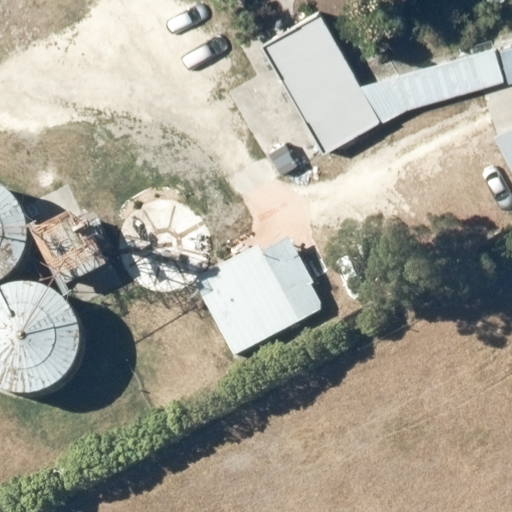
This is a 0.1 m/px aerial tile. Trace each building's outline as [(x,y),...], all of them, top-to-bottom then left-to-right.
[(332,12),(260,40),(324,156),(343,145),(362,135),(382,126),(402,117),(423,109),(443,102),(464,95),(486,89),(505,85),(495,47),(479,50),(464,54),(449,58),(434,63),(419,68),(404,74),(389,80),(375,87),(370,90),(332,12)] [(511,124),(497,130),(511,168),(511,124)] [(0,289),(5,287),(13,281),(19,273),(25,264),(28,255),(30,245),(31,235),(29,225),(26,215),(21,206),(14,198),(7,192),(0,187),(0,289)] [(172,293),(180,291),(190,285),(193,282),(199,276),(203,270),(206,262),(208,254),(209,246),(208,238),(205,230),(201,223),(197,217),(191,211),(184,207),(176,204),(168,202),(160,201),(152,202),(144,205),(137,208),(131,213),(125,219),(121,226),(118,234),(116,241),(115,250),(117,258),(119,265),(123,273),(128,279),(133,285),(140,289),(148,292),(156,294),(164,294),(172,293)] [(293,237),(198,283),(236,359),(330,313),(293,237)] [(0,394),(5,396),(15,398),(25,399),(35,397),(44,394),(53,389),(61,383),(67,376),(72,367),(76,358),(78,349),(78,339),(77,329),(74,320),(69,311),(63,303),(56,297),(47,291),(38,288),(28,286),(18,285),(9,287),(0,289),(0,394)]
